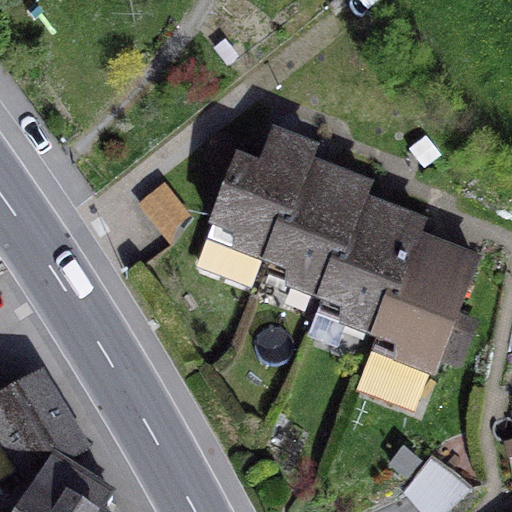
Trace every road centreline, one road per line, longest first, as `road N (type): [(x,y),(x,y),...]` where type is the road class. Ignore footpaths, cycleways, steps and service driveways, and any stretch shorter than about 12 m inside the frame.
road 1 (track): [(353,12),(41,251)]
road 2 (primary): [(196,511),(41,251),(0,197)]
